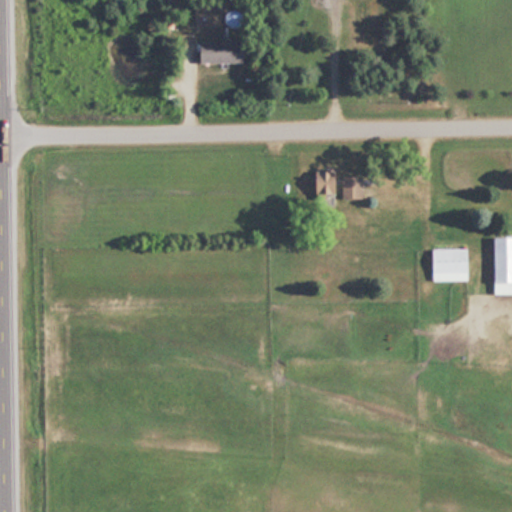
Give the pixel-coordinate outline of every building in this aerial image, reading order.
[(248,42),(203,42),(203,62),(248,62),(248,42)] [(333,194),(340,194),(340,171),(320,171),(320,197),(333,197),(333,194)] [(344,199),(364,199),(364,176),(344,176),(344,199)] [(498,294),(511,294),(511,236),(498,237),(498,294)] [(471,282),(471,249),(435,249),(435,282),(471,282)]
